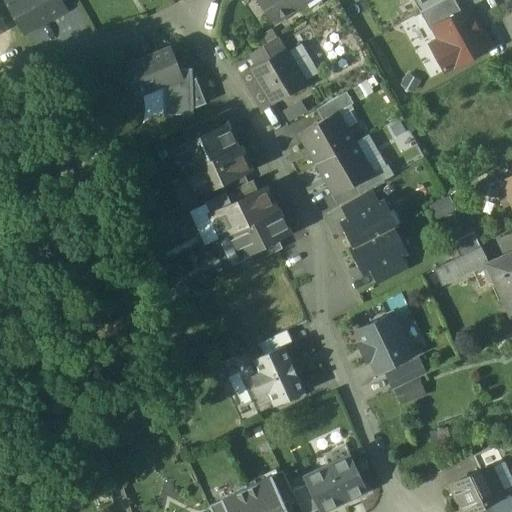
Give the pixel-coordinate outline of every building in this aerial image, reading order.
[(7,0),(25,30),(64,8),(60,2),(59,0),(7,0)] [(264,0),(269,7),(268,12),(275,23),(310,0),(264,0)] [(413,0),(421,12),(442,0),(413,0)] [(454,0),(442,0),(421,12),(430,31),(434,29),(433,28),(461,12),(454,0)] [(461,12),(433,28),(434,29),(440,40),(429,47),(443,72),(489,47),(468,9),(461,12)] [(277,38),(249,54),(257,67),(285,51),(277,38)] [(170,47),(126,64),(138,93),(164,83),(182,76),(181,72),(170,47)] [(257,67),(253,69),(272,101),(303,83),(285,51),(257,67)] [(189,72),(181,72),(182,76),(164,83),(165,113),(192,112),(192,108),(205,102),(196,78),(191,80),(191,71),(189,71),(189,72)] [(346,92),(316,109),(322,120),(336,112),(337,113),(353,103),(346,92)] [(282,108),(287,119),(307,110),(302,99),(282,108)] [(322,120),(298,134),(307,150),(309,149),(318,164),(354,143),(337,113),(336,112),(322,120)] [(215,116),(184,129),(189,140),(220,126),(215,116)] [(189,140),(172,147),(177,158),(176,159),(177,161),(178,161),(183,171),(184,170),(238,146),(237,146),(227,123),(189,140)] [(354,143),(318,164),(328,182),(326,183),(334,196),(372,174),(354,143)] [(238,146),(184,170),(195,193),(211,186),(243,172),(250,169),(239,145),(237,146),(238,146)] [(394,175),(387,164),(378,170),(384,181),(394,175)] [(243,172),(211,186),(216,197),(222,195),(248,183),(243,172)] [(511,174),(498,182),(505,192),(511,204),(511,206),(511,174)] [(248,183),(222,195),(227,206),(258,191),(253,180),(248,183)] [(227,206),(211,214),(222,237),(229,233),(276,211),(276,210),(265,187),(227,206)] [(372,188),(340,206),(347,220),(379,203),(372,188)] [(511,204),(505,192),(498,196),(504,208),(511,204)] [(347,220),(342,223),(355,247),(355,248),(392,228),(393,229),(396,227),(383,202),(379,203),(347,220)] [(276,211),(229,233),(240,256),(248,252),(277,238),(289,232),(278,209),(276,210),(276,211)] [(392,228),(355,248),(355,247),(351,249),(364,274),(402,255),(405,253),(393,229),(392,228)] [(277,238),(248,252),(253,263),(282,249),(277,238)] [(481,246),(460,256),(466,269),(486,259),(481,246)] [(511,253),(487,264),(511,317),(511,316),(511,253)] [(402,255),(370,272),(377,285),(409,269),(402,255)] [(392,314),(356,331),(362,343),(358,345),(367,363),(370,361),(376,373),(412,356),(392,314)] [(283,347),(254,360),(261,374),(253,378),(260,394),(268,390),(274,405),(303,392),(296,376),(296,377),(290,363),(290,362),(283,347)] [(418,361),(387,375),(394,390),(425,375),(418,361)] [(319,511),(325,511),(368,492),(347,446),(322,458),(326,467),(303,478),(307,485),(319,511)] [(495,446),(474,456),(481,471),(490,467),(490,469),(503,463),(495,446)] [(481,471),(451,485),(463,511),(470,511),(503,497),(490,469),(490,467),(481,471)] [(292,492),(282,472),(271,477),(284,504),(295,498),(292,492)] [(271,477),(257,484),(255,479),(244,484),(256,511),(287,511),(284,504),(271,477)] [(256,511),(244,484),(233,490),(235,494),(221,501),(226,511),(256,511)] [(316,511),(319,511),(307,485),(292,492),(295,498),(300,511),(316,511)] [(511,495),(475,511),(505,511),(511,509),(511,495)] [(226,511),(221,501),(210,505),(212,511),(226,511)]
